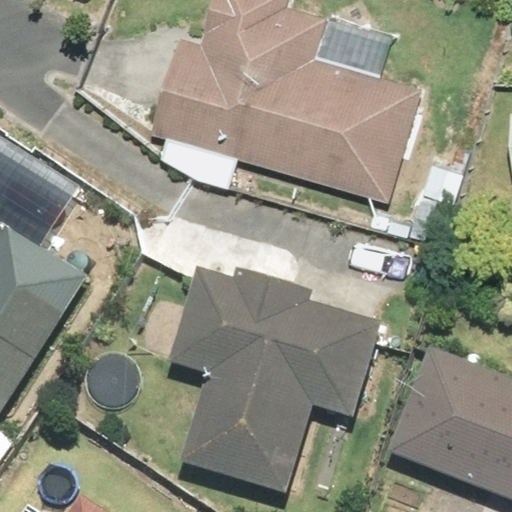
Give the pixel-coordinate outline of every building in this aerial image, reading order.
[(322,21),(283,10),(285,0),(218,0),(206,47),(178,40),(154,130),(386,191),(414,86),(313,59),(322,21)] [(465,170),(431,157),(407,220),(440,233),(465,170)] [(0,228),(0,409),(54,325),(0,290),(0,230),(1,229),(0,228)] [(305,305),(307,296),(246,281),(243,290),(196,279),(173,367),(209,377),(189,467),(283,489),(302,407),(347,418),(371,321),(305,305)] [(511,511),(511,391),(426,360),(392,454),(485,487),(476,511),(511,511)] [(95,511),(82,503),(76,511),(95,511)]
